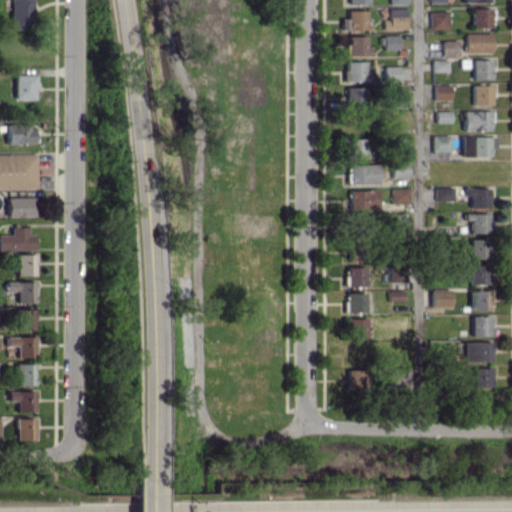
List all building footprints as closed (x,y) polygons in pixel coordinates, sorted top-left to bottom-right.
[(7,0),(9,30),(30,29),(29,0),(7,0)] [(381,29),(404,28),(404,7),(387,8),(387,19),(380,19),(381,29)] [(470,27),(488,27),(488,7),(470,8),(470,27)] [(365,9),(345,9),(346,18),(339,18),(339,29),(365,29),(365,9)] [(445,10),(427,11),(427,29),(446,28),(445,10)] [(489,33),(463,32),(462,52),(489,52),(489,33)] [(396,34),(379,35),(379,50),(397,49),(396,34)] [(366,36),(345,35),(345,54),(365,55),(366,36)] [(439,56),(456,55),(455,39),(439,40),(439,56)] [(446,59),(430,59),(430,71),(446,71),(446,59)] [(488,59),(470,59),(469,78),(488,78),(488,59)] [(362,61),(343,61),(343,80),(367,80),(366,71),(363,71),(362,61)] [(382,81),(399,80),(398,65),(381,66),(382,81)] [(12,75),(12,99),(34,98),(34,74),(12,75)] [(448,84),(431,84),(431,99),(448,99),(448,84)] [(470,104),(489,104),(489,84),(469,84),(470,104)] [(362,86),(344,87),(344,106),(363,106),(362,86)] [(448,110),(433,111),(433,122),(448,122),(448,110)] [(461,130),(489,130),(489,110),(460,110),(461,130)] [(27,123),(4,124),(5,143),(33,142),(33,129),(27,130),(27,123)] [(429,152),(447,152),(447,135),(429,135),(429,152)] [(487,156),(487,147),(493,147),(493,136),(459,136),(458,155),(487,156)] [(365,138),(343,138),(344,158),(366,157),(365,138)] [(0,153),(0,188),(35,188),(34,153),(0,153)] [(406,177),(405,161),(389,162),(389,177),(406,177)] [(347,164),(347,183),(375,183),(375,163),(347,164)] [(451,200),(450,186),(432,187),(433,201),(451,200)] [(406,187),(388,188),(389,203),(406,203),(406,187)] [(467,207),(486,207),(486,187),(462,187),(462,194),(467,194),(467,207)] [(347,189),(348,209),(376,209),(375,189),(347,189)] [(4,197),(4,217),(33,216),(33,197),(4,197)] [(389,214),(389,232),(403,231),(403,213),(389,214)] [(467,232),(487,232),(487,213),(462,213),(462,220),(467,220),(467,232)] [(366,228),(365,215),(351,216),(351,229),(366,228)] [(0,250),(32,250),(32,233),(25,233),(25,227),(9,227),(9,234),(0,233),(0,250)] [(467,258),(485,258),(485,239),(467,238),(467,258)] [(345,260),(359,260),(359,248),(346,248),(345,260)] [(33,253),(13,254),(14,275),(33,275),(33,253)] [(486,284),(486,264),(467,264),(467,284),(486,284)] [(363,286),(363,267),(344,267),(344,286),(363,286)] [(33,281),(2,281),(2,290),(14,290),(14,302),(32,303),(33,281)] [(468,290),(469,310),(487,309),(487,290),(468,290)] [(429,291),(428,307),(447,307),(448,291),(429,291)] [(363,311),(363,292),(344,292),(344,311),(363,311)] [(32,329),(31,308),(12,308),(13,330),(32,329)] [(468,335),(488,335),(488,315),(469,315),(468,335)] [(364,317),(346,317),(346,337),(364,337),(364,317)] [(33,336),(4,336),(3,345),(14,345),(14,357),(33,357),(33,336)] [(461,361),(489,361),(488,341),(461,341),(461,361)] [(32,363),(13,363),(13,384),(32,384),(32,363)] [(403,368),(388,367),(388,388),(403,388),(403,368)] [(489,387),(489,367),(470,367),(470,387),(489,387)] [(363,388),(363,369),(345,369),(344,388),(363,388)] [(14,412),(32,411),(32,390),(5,390),(5,400),(14,400),(14,412)] [(33,417),(13,418),(13,439),(33,439),(33,417)]
